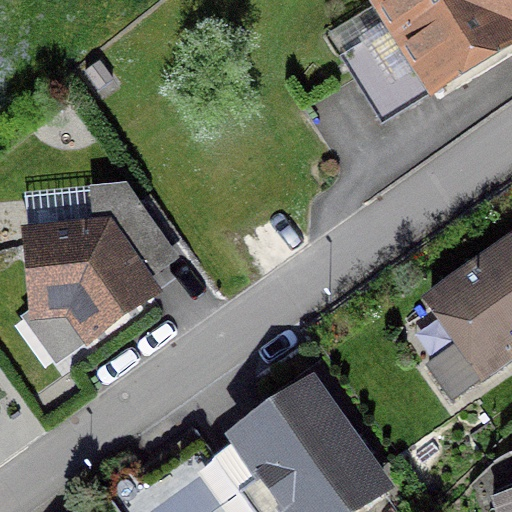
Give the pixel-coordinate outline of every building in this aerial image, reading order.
[(508,37),(505,33),(484,0),(369,0),(391,33),(341,63),(375,119),(508,37)] [(511,0),(484,0),(505,33),(511,28),(511,0)] [(147,299),(102,236),(135,212),(121,192),(87,195),(91,236),(24,242),(31,317),(66,314),(86,342),(147,299)] [(511,271),(443,314),(490,387),(511,373),(511,271)] [(351,511),(378,493),(306,392),(233,444),(259,481),(235,498),(244,511),(351,511)] [(511,511),(511,496),(490,505),(492,511),(511,511)]
